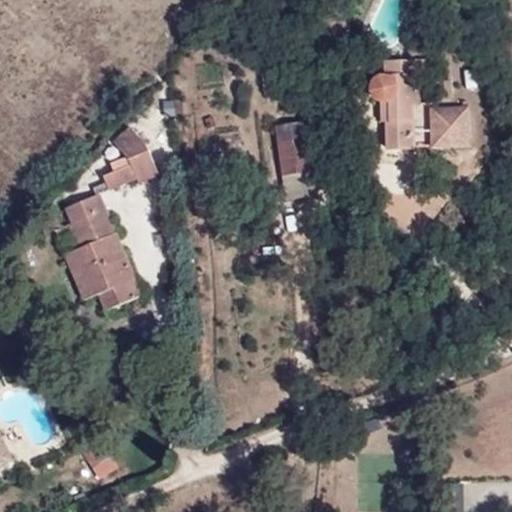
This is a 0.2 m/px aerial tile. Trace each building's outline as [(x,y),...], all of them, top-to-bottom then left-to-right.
[(426,59),(410,60),(411,75),(391,76),(382,76),(378,79),(374,81),(371,88),(372,94),(375,98),(378,100),(380,100),(391,100),(392,124),(387,124),(389,150),(415,150),(413,106),(419,106),(418,73),(426,73),(426,59)] [(411,75),(410,60),(390,61),(391,76),(411,75)] [(382,124),(387,124),(392,124),(391,100),(380,100),(382,124)] [(473,149),(472,108),(429,109),(430,151),(473,149)] [(140,125),(117,136),(128,159),(104,171),(115,194),(162,171),(140,125)] [(308,137),(278,142),(284,177),(313,172),(308,137)] [(106,212),(72,227),(81,248),(65,255),(85,300),(97,295),(106,313),(143,296),(106,212)] [(0,470),(15,463),(0,433),(0,470)]
